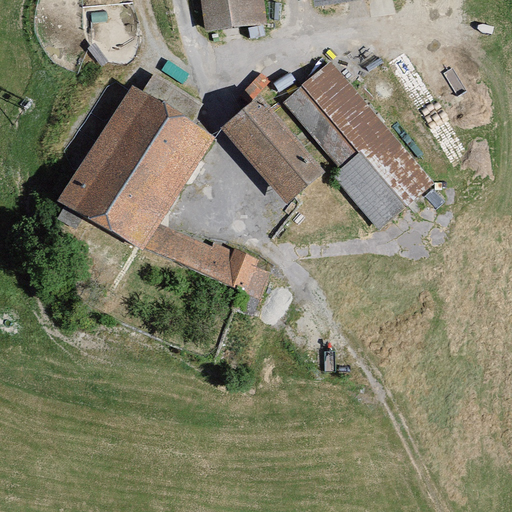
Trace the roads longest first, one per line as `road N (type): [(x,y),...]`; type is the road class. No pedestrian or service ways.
road 1 (track): [(340,39),(438,162),(444,206),(424,230),(390,244),(275,254)]
road 2 (track): [(181,0),(222,135),(275,254),(318,308)]
road 3 (track): [(201,68),(441,8)]
road 4 (track): [(445,511),(383,384),(318,308)]
